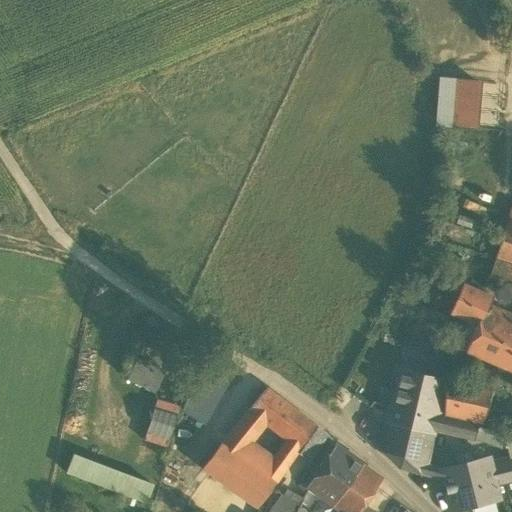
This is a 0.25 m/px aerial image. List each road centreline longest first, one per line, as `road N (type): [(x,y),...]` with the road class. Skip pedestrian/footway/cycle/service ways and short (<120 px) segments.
road 1 (unclassified): [(55,233),(333,419),(427,511)]
road 2 (track): [(0,148),(55,233),(0,231)]
